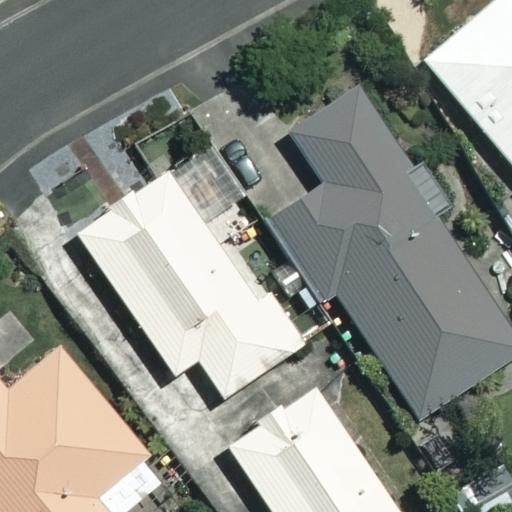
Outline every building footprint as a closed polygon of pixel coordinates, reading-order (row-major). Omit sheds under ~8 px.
[(511,0),(488,0),(421,52),(511,168),(511,0)] [(434,206),(347,88),(284,135),(317,181),(262,222),(318,299),(331,289),(421,411),(511,343),(511,328),(426,211),(434,206)] [(208,233),(165,168),(74,227),(167,370),(190,355),(215,395),(295,344),(219,226),(208,233)] [(118,511),(161,477),(54,346),(1,389),(0,388),(0,511),(118,511)] [(399,511),(305,386),(222,448),(269,511),(399,511)]
